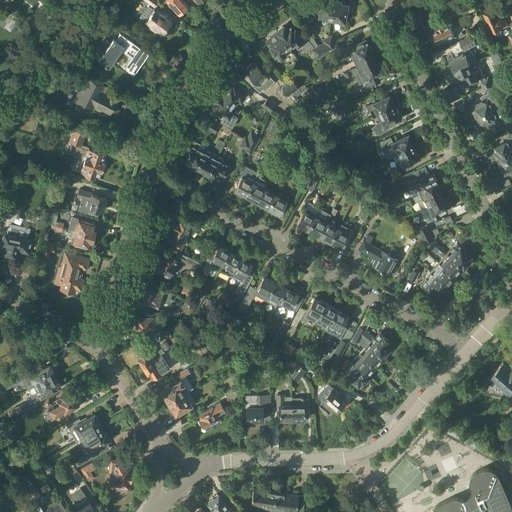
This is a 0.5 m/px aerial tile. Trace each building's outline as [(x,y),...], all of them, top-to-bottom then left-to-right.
[(140,17),(162,33),(165,33),(167,29),(166,27),(172,19),(167,14),(166,15),(155,7),(159,1),(158,0),(144,0),(149,4),(140,17)] [(164,0),(169,5),(170,4),(173,8),(178,14),(188,5),(183,0),(164,0)] [(317,0),(316,7),(321,8),(319,16),(332,19),(335,0),(329,0),(330,1),(322,0),(321,0),(322,1),(318,0),(317,0)] [(340,1),(336,0),(335,0),(332,19),(344,21),(346,12),(350,13),(352,6),(347,5),(347,4),(340,3),(340,1)] [(485,12),(493,31),(495,30),(496,32),(502,30),(501,29),(507,26),(500,11),(496,13),(494,8),(485,12)] [(10,18),(0,10),(0,24),(4,27),(10,18)] [(436,27),(433,29),(440,42),(448,38),(449,42),(464,35),(462,31),(466,30),(464,26),(467,25),(464,18),(451,25),(449,21),(445,22),(444,20),(435,24),(436,27)] [(312,46),(313,48),(312,49),(316,59),(323,55),(319,47),(318,45),(311,35),(306,38),(301,32),(298,34),(295,29),(293,30),(288,24),(285,27),(283,26),(277,31),(278,32),(291,49),(296,45),(297,46),(301,43),(307,50),(312,46)] [(270,48),(275,54),(276,54),(281,60),(287,55),(286,53),(291,49),(278,32),(268,39),(271,42),(270,43),(272,46),(270,48)] [(113,38),(98,59),(109,67),(112,63),(122,50),(132,57),(124,67),(134,74),(148,53),(120,33),(115,40),(113,38)] [(322,39),(323,43),(324,42),(326,46),(338,40),(337,39),(335,40),(332,34),(322,39)] [(453,54),(448,56),(455,71),(477,60),(471,48),(469,47),(477,43),(473,35),(459,41),(465,52),(458,55),(454,57),(453,54)] [(329,52),(341,47),(338,40),(326,46),(329,52)] [(347,44),(351,52),(350,53),(354,61),(354,60),(371,51),(367,42),(366,42),(365,40),(356,45),(353,41),(347,44)] [(318,45),(319,47),(323,55),(329,52),(326,46),(324,42),(323,43),(318,45)] [(354,74),(354,75),(377,63),(377,62),(371,51),(354,60),(357,66),(356,66),(357,67),(345,72),(344,72),(343,72),(346,78),(347,77),(352,74),(352,75),(354,74)] [(479,81),(485,78),(477,60),(455,71),(461,83),(463,82),(465,87),(479,80),(479,81)] [(385,73),(379,62),(379,61),(377,62),(377,63),(354,75),(359,84),(363,82),(366,89),(373,86),(371,83),(380,79),(379,76),(385,73)] [(248,74),(245,77),(254,86),(257,82),(260,85),(265,81),(266,82),(271,77),(269,74),(268,75),(267,74),(269,72),(261,64),(259,66),(255,62),(246,71),(248,74)] [(492,81),(489,76),(485,78),(479,81),(480,82),(483,86),(492,81)] [(85,102),(93,107),(94,104),(110,113),(117,99),(103,92),(105,87),(87,78),(76,100),(84,104),(85,102)] [(293,79),(287,83),(288,84),(294,92),(295,91),(295,92),(299,89),(299,88),(293,79)] [(486,92),(495,88),(492,81),(483,86),(486,92)] [(219,93),(218,93),(235,106),(239,101),(240,101),(244,96),(238,91),(239,89),(234,85),(232,87),(226,82),(219,93)] [(288,84),(287,83),(281,87),(288,96),(294,92),(288,84)] [(214,100),(211,102),(217,107),(215,110),(222,115),(222,114),(224,115),(221,121),(232,127),(237,117),(233,114),(233,113),(231,111),(232,111),(235,106),(218,93),(219,93),(217,92),(212,99),(214,100)] [(374,117),(379,114),(395,106),(389,95),(366,106),(369,111),(371,110),(374,117)] [(330,105),(331,108),(328,109),(330,114),(338,110),(349,105),(345,98),(330,105)] [(477,102),(477,104),(471,107),(477,118),(494,109),(488,98),(483,101),(483,99),(477,102)] [(273,105),(266,100),(262,105),(269,110),(273,105)] [(349,105),(338,110),(341,116),(352,112),(349,105)] [(400,118),(395,106),(379,114),(382,120),(377,122),(373,128),(380,134),(389,129),(387,125),(400,118)] [(498,120),(501,126),(502,126),(505,132),(511,128),(511,116),(508,118),(508,119),(506,120),(499,107),(494,109),(477,118),(482,128),(488,125),(488,126),(495,123),(494,122),(498,120)] [(219,125),(210,120),(206,127),(216,132),(219,125)] [(71,135),(69,141),(77,144),(74,152),(75,153),(74,156),(85,160),(81,171),(85,172),(85,173),(94,176),(95,175),(99,177),(101,170),(102,170),(102,169),(104,168),(105,165),(104,163),(105,162),(104,162),(106,155),(102,153),(103,153),(93,149),(93,150),(82,146),(86,135),(87,132),(74,128),(73,127),(71,135)] [(499,148),(500,149),(494,152),(499,163),(511,156),(511,128),(505,132),(511,144),(506,146),(505,145),(499,148)] [(247,137),(252,140),(257,143),(261,136),(251,131),(247,137)] [(393,141),(391,136),(380,142),(388,158),(393,156),(414,146),(408,134),(393,141)] [(239,145),(245,149),(244,151),(245,152),(252,140),(247,137),(244,135),(239,145)] [(354,142),(354,143),(349,145),(352,152),(368,144),(365,137),(354,142)] [(219,139),(215,146),(221,149),(224,142),(219,139)] [(251,155),(257,143),(252,140),(245,152),(251,155)] [(186,149),(190,151),(185,160),(196,167),(206,149),(199,145),(197,148),(189,143),(186,149)] [(352,152),(350,153),(353,159),(371,151),(368,144),(352,152)] [(420,157),(414,146),(393,156),(398,168),(420,157)] [(196,167),(207,172),(206,175),(217,156),(206,149),(196,167)] [(223,159),(217,156),(206,175),(217,181),(220,176),(223,177),(230,164),(223,160),(223,159)] [(511,156),(499,163),(504,174),(510,171),(511,172),(511,171),(511,156)] [(238,175),(241,177),(234,189),(246,195),(257,175),(258,172),(244,164),(238,175)] [(409,191),(413,198),(438,186),(440,185),(434,173),(430,175),(429,172),(409,182),(412,189),(409,191)] [(303,186),(309,175),(304,173),(298,184),(303,186)] [(75,178),(61,175),(59,182),(73,186),(75,178)] [(268,181),(257,175),(246,195),(257,201),(265,187),(268,181)] [(378,188),(387,183),(384,176),(374,181),(378,188)] [(317,180),(312,177),(306,188),(312,191),(317,180)] [(387,183),(378,188),(381,194),(390,190),(387,183)] [(438,186),(413,198),(407,201),(409,205),(415,202),(417,201),(421,209),(426,206),(443,197),(438,186)] [(276,193),(265,187),(257,201),(268,207),(276,193)] [(79,189),(77,196),(82,197),(78,212),(98,217),(100,210),(102,211),(106,198),(92,194),(93,193),(84,190),(79,189)] [(279,213),(287,199),(276,193),(268,207),(279,213)] [(426,206),(430,213),(430,212),(435,221),(441,218),(439,214),(449,209),(443,197),(426,206)] [(393,208),(376,199),(370,212),(380,217),(383,210),(391,214),(393,208)] [(366,207),(365,207),(360,217),(365,220),(374,204),(369,201),(366,207)] [(297,223),(308,229),(316,215),(315,214),(304,209),(297,223)] [(184,216),(178,213),(171,226),(187,235),(193,224),(183,218),(184,216)] [(328,219),(317,213),(316,213),(315,214),(316,215),(308,229),(319,235),(327,221),(328,219)] [(446,223),(453,220),(450,215),(444,218),(446,223)] [(72,216),(68,228),(69,228),(74,230),(94,235),(96,227),(95,227),(97,222),(75,216),(72,216)] [(62,232),(64,222),(58,221),(56,231),(62,232)] [(338,227),(327,221),(319,235),(330,241),(338,227)] [(340,222),(338,227),(330,241),(341,247),(342,246),(344,247),(354,230),(340,222)] [(6,231),(3,242),(6,243),(4,252),(18,256),(19,249),(29,252),(32,239),(29,239),(30,237),(25,236),(27,229),(11,225),(10,232),(6,231)] [(427,225),(417,229),(420,236),(430,231),(427,225)] [(165,238),(181,246),(187,235),(171,226),(165,238)] [(69,228),(67,236),(69,236),(68,242),(70,243),(90,248),(91,243),(92,243),(94,235),(74,230),(69,228)] [(437,252),(443,257),(439,262),(454,275),(462,266),(464,268),(464,267),(447,252),(434,241),(432,237),(433,237),(430,231),(420,236),(423,243),(428,240),(432,244),(429,247),(436,253),(437,252)] [(206,245),(210,237),(205,235),(200,242),(206,245)] [(359,249),(377,258),(373,265),(390,275),(398,259),(395,257),(399,250),(393,247),(389,254),(381,250),(382,249),(371,243),(372,241),(365,238),(359,249)] [(61,245),(46,241),(42,255),(49,257),(51,250),(59,253),(61,245)] [(453,246),(447,252),(464,267),(470,260),(468,259),(471,255),(456,242),(453,245),(453,246)] [(206,259),(210,261),(209,263),(220,269),(230,250),(219,244),(214,253),(210,251),(206,259)] [(429,253),(424,249),(418,256),(423,260),(429,253)] [(231,275),(241,257),(230,250),(220,269),(231,275)] [(55,282),(62,284),(61,288),(74,292),(75,288),(81,289),(84,279),(79,278),(82,267),(86,268),(89,258),(64,251),(60,266),(59,265),(55,282)] [(153,267),(162,271),(161,273),(169,277),(174,266),(181,270),(184,263),(189,266),(188,267),(197,272),(202,263),(188,255),(185,259),(176,254),(174,257),(162,251),(153,267)] [(252,263),(241,257),(231,275),(242,281),(236,292),(242,295),(253,276),(247,272),(252,263)] [(454,275),(439,262),(430,271),(446,285),(454,275)] [(419,271),(413,268),(408,277),(414,280),(419,271)] [(422,285),(432,294),(434,291),(437,295),(446,285),(430,271),(425,277),(427,279),(422,285)] [(264,275),(257,288),(250,285),(238,308),(245,311),(254,294),(265,300),(275,281),(264,275)] [(276,306),(279,301),(286,287),(275,281),(265,300),(276,306)] [(286,287),(279,301),(290,307),(293,301),(295,302),(299,295),(297,294),(298,293),(294,291),(294,287),(288,284),(286,287)] [(145,291),(146,292),(143,301),(159,306),(161,302),(166,303),(169,295),(164,293),(164,290),(147,285),(145,291)] [(197,292),(193,299),(200,303),(204,296),(197,292)] [(316,321),(326,303),(314,296),(307,309),(305,308),(300,318),(305,321),(308,320),(309,319),(315,322),(316,322),(316,321)] [(199,307),(181,297),(180,309),(199,308),(199,307)] [(209,311),(214,301),(207,298),(202,307),(209,311)] [(316,321),(316,322),(326,327),(327,327),(337,309),(326,303),(316,321)] [(348,315),(337,309),(327,327),(326,327),(325,330),(340,338),(349,322),(345,320),(348,315)] [(136,329),(153,328),(153,330),(157,330),(158,329),(159,329),(159,328),(160,328),(161,327),(161,326),(162,326),(162,325),(162,324),(162,323),(162,322),(162,321),(162,320),(162,319),(161,319),(161,318),(160,317),(159,317),(159,316),(158,316),(157,315),(156,315),(155,315),(152,315),(136,316),(136,329)] [(364,318),(355,334),(361,337),(368,342),(384,356),(386,356),(389,352),(388,350),(392,346),(389,343),(391,341),(381,332),(375,338),(374,336),(366,329),(370,321),(364,318)] [(284,334),(290,323),(284,320),(278,331),(284,334)] [(291,338),(296,327),(291,324),(285,335),(291,338)] [(359,341),(365,347),(360,352),(375,366),(384,356),(368,342),(361,337),(355,334),(353,338),(359,341)] [(341,356),(344,351),(349,341),(341,337),(335,348),(330,345),(324,357),(329,360),(334,352),(341,356)] [(171,347),(166,340),(160,344),(165,351),(171,347)] [(135,352),(139,357),(138,358),(143,366),(154,358),(146,344),(135,352)] [(159,356),(165,353),(162,348),(156,351),(159,356)] [(269,365),(258,349),(248,356),(259,372),(269,365)] [(349,358),(348,359),(349,359),(369,376),(368,374),(375,366),(360,352),(352,361),(349,358)] [(296,371),(300,374),(301,374),(302,375),(307,370),(293,359),(284,353),(283,355),(287,360),(293,368),(294,369),(296,371)] [(143,366),(148,373),(152,379),(163,372),(154,358),(143,366)] [(342,372),(345,375),(345,374),(358,386),(361,382),(363,383),(369,376),(349,359),(348,359),(342,365),(343,366),(340,369),(342,371),(342,372)] [(284,364),(290,372),(289,373),(297,380),(302,375),(301,374),(300,374),(296,371),(294,369),(293,368),(287,360),(284,364)] [(511,393),(511,363),(510,365),(504,360),(496,368),(494,369),(493,371),(492,373),(490,375),(491,375),(486,380),(493,386),(497,382),(511,394),(511,393)] [(23,378),(28,389),(29,389),(55,375),(49,364),(23,378)] [(178,374),(181,379),(161,391),(168,403),(185,393),(184,393),(188,390),(189,390),(193,387),(185,375),(191,372),(188,367),(178,374)] [(334,373),(325,368),(321,374),(330,380),(334,373)] [(29,389),(32,394),(31,395),(34,400),(61,386),(55,375),(29,389)] [(18,376),(7,382),(10,387),(21,380),(18,376)] [(324,399),(319,404),(318,406),(322,410),(324,408),(329,413),(334,408),(337,410),(345,401),(342,399),(344,396),(329,383),(319,395),(324,399)] [(239,392),(235,386),(224,392),(231,403),(240,397),(238,393),(239,392)] [(168,403),(176,415),(196,401),(189,390),(188,390),(184,393),(185,393),(168,403)] [(79,405),(71,391),(66,394),(66,393),(56,399),(58,402),(48,407),(54,417),(63,411),(64,413),(79,405)] [(277,393),(278,411),(279,411),(280,420),(292,419),(292,402),(292,397),(292,396),(285,396),(285,393),(277,393)] [(265,406),(265,394),(246,394),(247,420),(263,420),(263,406),(265,406)] [(49,397),(43,400),(47,407),(53,403),(49,397)] [(307,409),(307,397),(292,397),(292,402),(292,419),(305,419),(305,409),(307,409)] [(220,401),(198,414),(200,418),(199,418),(204,426),(212,421),(214,425),(221,421),(219,418),(223,415),(224,414),(225,411),(225,409),(220,401)] [(18,413),(28,408),(25,402),(15,407),(18,413)] [(77,441),(82,438),(101,427),(98,422),(100,421),(95,413),(88,417),(88,416),(81,420),(80,418),(67,425),(77,441)] [(105,430),(103,431),(101,427),(82,438),(89,450),(96,447),(103,443),(103,442),(110,438),(105,430)] [(109,474),(107,487),(114,488),(115,482),(130,485),(131,482),(133,482),(134,474),(132,474),(133,466),(120,464),(120,460),(111,459),(109,474)] [(68,461),(59,468),(68,478),(76,471),(68,461)] [(91,471),(96,468),(93,461),(81,468),(89,481),(95,477),(91,471)] [(510,511),(511,511),(511,509),(511,503),(511,502),(511,500),(500,475),(499,473),(498,472),(496,469),(493,468),(489,467),(487,467),(485,467),(484,467),(478,470),(476,471),(474,473),(471,476),(470,479),(470,483),(471,486),(471,488),(472,490),(471,492),(471,493),(470,495),(469,496),(468,497),(466,497),(465,498),(463,498),(460,497),(458,496),(457,496),(455,496),(453,497),(440,503),(438,504),(436,505),(435,507),(434,508),(433,510),(433,511),(432,511),(510,511)] [(24,486),(32,500),(41,494),(33,481),(24,486)] [(20,485),(11,491),(18,503),(27,497),(20,485)] [(79,509),(80,511),(95,511),(97,511),(87,495),(81,487),(70,494),(76,503),(75,503),(76,504),(76,506),(77,509),(79,509)] [(244,507),(251,508),(252,506),(274,509),(276,491),(254,488),(253,495),(246,494),(244,507)] [(67,511),(59,499),(61,498),(55,489),(43,497),(53,511),(67,511)] [(274,509),(291,511),(302,511),(304,503),(298,502),(299,495),(276,491),(274,509)] [(227,504),(218,493),(208,502),(216,511),(233,511),(235,511),(228,503),(227,504)]
